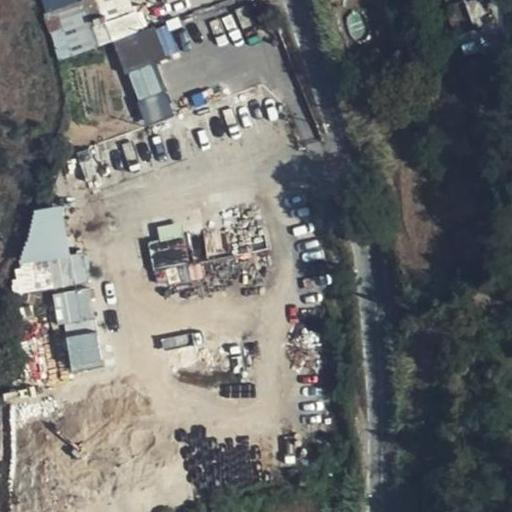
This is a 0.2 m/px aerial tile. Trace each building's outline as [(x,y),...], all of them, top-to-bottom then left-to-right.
[(92,49),(138,31),(126,0),(79,0),(74,2),(92,49)] [(154,62),(170,55),(158,26),(117,43),(140,99),(166,89),(154,62)] [(418,127),(412,97),(382,102),(387,134),(418,127)] [(24,207),(31,287),(94,282),(91,250),(71,251),(67,203),(24,207)] [(153,238),(157,266),(192,261),(188,233),(153,238)] [(63,289),(70,365),(103,362),(96,286),(63,289)]
